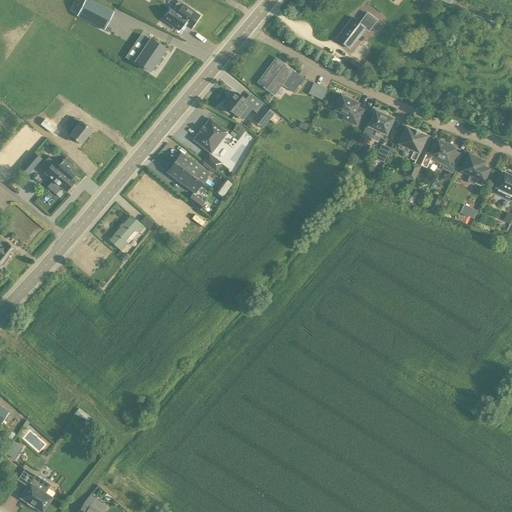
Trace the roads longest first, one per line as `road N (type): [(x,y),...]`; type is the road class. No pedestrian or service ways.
road 1 (unclassified): [(0,315),(254,20)]
road 2 (residential): [(511,152),(366,91),(268,40),(254,20)]
